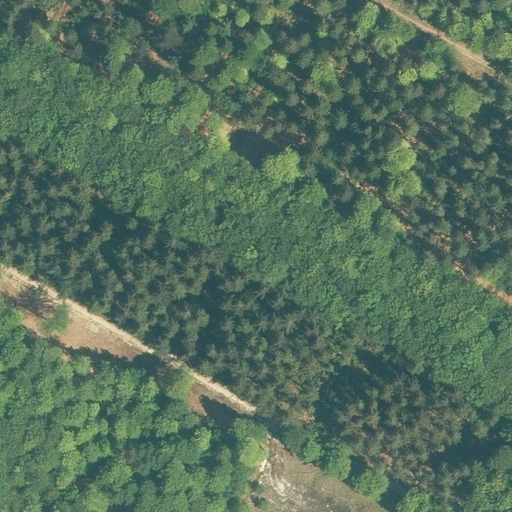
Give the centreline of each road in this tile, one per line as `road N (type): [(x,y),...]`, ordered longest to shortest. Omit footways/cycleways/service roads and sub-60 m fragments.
road 1 (track): [(0,44),(511,332)]
road 2 (track): [(439,511),(0,263)]
road 3 (track): [(366,0),(511,80)]
